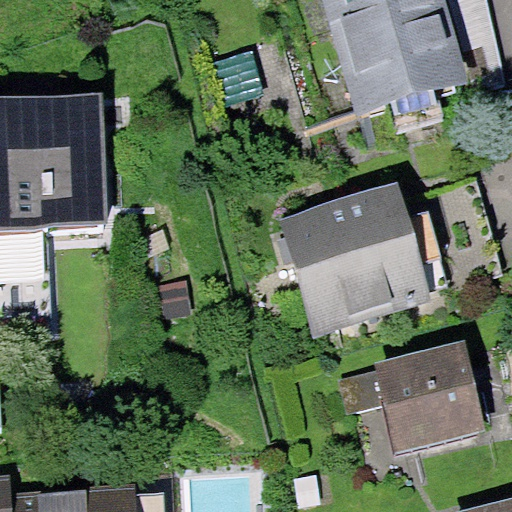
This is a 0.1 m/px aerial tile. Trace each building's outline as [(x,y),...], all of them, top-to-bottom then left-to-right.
[(444,0),(318,0),(358,135),(474,102),(444,0)] [(446,0),(476,96),(510,90),(487,0),(446,0)] [(0,246),(106,243),(102,111),(0,113),(0,246)] [(475,184),(286,236),(318,349),(433,317),(427,298),(502,277),(475,184)] [(471,359),(340,386),(346,416),(388,407),(399,458),(488,440),(471,359)] [(10,511),(10,492),(0,492),(0,511),(131,511),(131,507),(10,511)]
